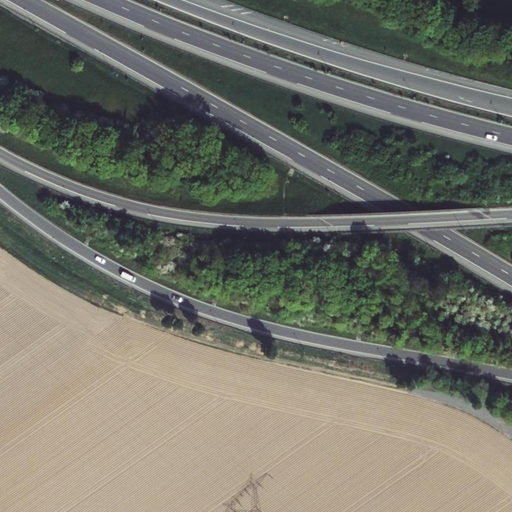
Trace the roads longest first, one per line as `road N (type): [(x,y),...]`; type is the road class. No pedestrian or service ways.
road 1 (motorway): [(25,0),(511,276)]
road 2 (trunk): [(0,191),(108,266),(196,306),(287,333),(511,374)]
road 3 (trunk): [(0,152),(72,187),(182,217),(285,224),(511,214)]
road 4 (motorway): [(102,0),(254,60),(511,137)]
road 5 (motorway): [(511,108),(338,60),(170,0)]
road 6 (track): [(511,436),(446,400),(217,344)]
